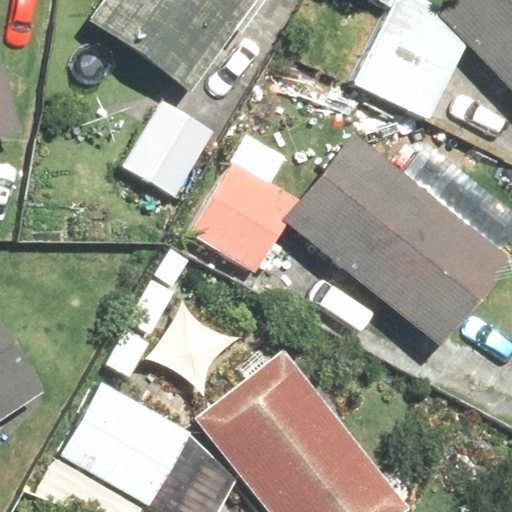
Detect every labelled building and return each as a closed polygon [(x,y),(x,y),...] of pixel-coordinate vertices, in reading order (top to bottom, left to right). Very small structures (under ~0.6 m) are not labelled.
[(90,0),(71,29),(186,105),(256,0),(90,0)] [(511,0),(442,0),(424,16),(511,111),(511,0)] [(203,140),(148,106),(108,170),(163,205),(203,140)] [(341,136),(267,224),(424,354),(498,266),(341,136)] [(390,511),(273,352),(178,422),(244,511),(390,511)] [(0,414),(28,396),(0,354),(0,414)] [(171,438),(89,386),(45,456),(127,508),(171,438)]
